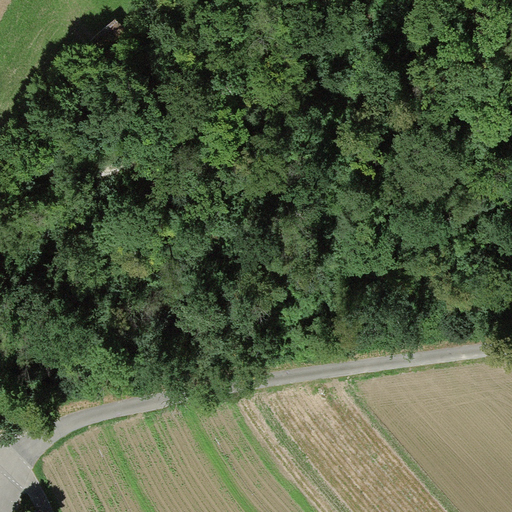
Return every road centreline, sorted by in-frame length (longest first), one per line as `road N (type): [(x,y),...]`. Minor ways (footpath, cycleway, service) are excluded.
road 1 (track): [(0,477),(54,430),(136,404),(237,382),(511,346)]
road 2 (track): [(0,155),(71,178),(119,169),(173,142),(310,0)]
